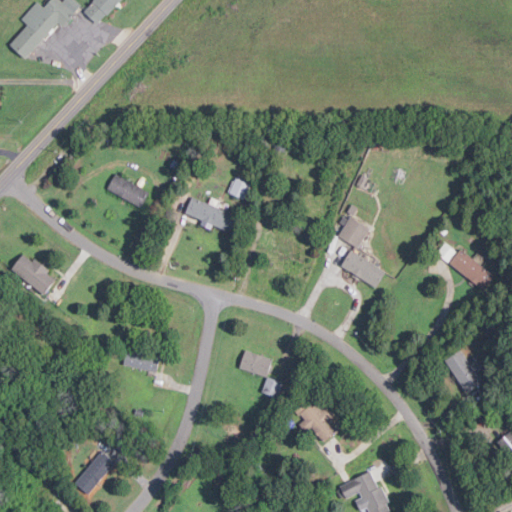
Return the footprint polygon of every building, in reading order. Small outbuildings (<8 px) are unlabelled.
[(58,22),(62,26),(81,4),(76,0),(63,0),(62,1),(61,0),(49,0),(44,7),(37,1),(21,18),(27,24),(10,44),(26,58),(58,22)] [(120,0),(92,0),(83,10),(97,24),(120,0)] [(107,189),(141,207),(149,191),(115,173),(107,189)] [(228,192),(244,199),(250,183),(234,177),(228,192)] [(184,214),(211,225),(230,232),(237,214),(192,196),(184,214)] [(338,236),(359,247),(369,226),(348,216),(338,236)] [(449,262),(484,291),(495,276),(460,248),(449,262)] [(341,266),(376,287),(386,271),(351,249),(341,266)] [(57,277),(24,252),(11,269),(44,294),(57,277)] [(156,372),(160,357),(127,349),(123,364),(156,372)] [(445,359),(466,392),(482,382),(461,349),(445,359)] [(269,375),(272,356),(244,350),(240,369),(269,375)] [(300,422),(319,445),(338,429),(330,419),(331,418),(316,399),(299,413),(304,419),(300,422)] [(497,441),(511,459),(511,431),(511,430),(497,441)] [(114,462),(95,447),(87,457),(91,461),(75,483),(90,495),(114,462)] [(373,470),(337,486),(343,501),(354,496),(361,511),(368,509),(369,511),(385,511),(390,510),(373,470)]
